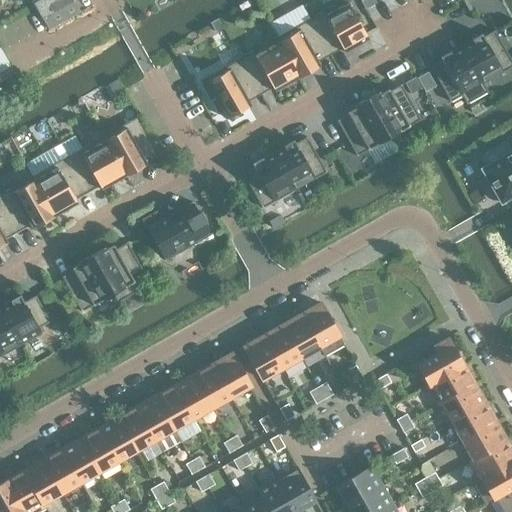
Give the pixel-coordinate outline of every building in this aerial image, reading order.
[(79,11),(72,0),(30,0),(48,29),(79,11)] [(280,0),(284,9),(302,2),(301,0),(280,0)] [(345,0),(342,0),(309,19),(330,55),(342,48),(344,52),(368,39),(345,0)] [(374,0),(359,0),(364,9),(376,3),(374,0)] [(304,2),(269,20),(277,34),(311,16),(304,2)] [(217,18),(209,23),(215,33),(223,28),(217,18)] [(330,55),(309,19),(275,38),(297,79),(320,66),(318,62),(330,55)] [(511,62),(494,31),(483,37),(481,34),(471,39),(472,41),(461,47),(487,92),(488,92),(483,83),(511,66),(511,62)] [(297,79),(275,38),(240,58),(260,94),(272,87),(275,92),(297,79)] [(466,104),(487,92),(461,47),(450,53),(449,52),(440,57),(441,60),(430,67),(450,102),(461,96),(466,104)] [(0,80),(12,73),(0,50),(0,80)] [(260,94),(240,58),(200,81),(211,99),(215,97),(227,119),(251,105),(248,101),(260,94)] [(422,87),(416,76),(405,82),(411,93),(422,87)] [(117,79),(107,85),(113,95),(123,89),(117,79)] [(379,92),(366,99),(388,138),(420,120),(401,85),(389,91),(388,89),(380,94),(379,92)] [(435,96),(428,99),(433,108),(439,105),(435,96)] [(356,156),(388,138),(366,99),(353,106),(355,108),(347,112),(348,115),(337,121),(356,156)] [(143,164),(146,163),(145,160),(156,153),(158,153),(137,117),(101,137),(124,177),(144,166),(143,164)] [(511,135),(507,139),(479,155),(485,167),(483,168),(481,169),(482,171),(482,170),(500,201),(499,201),(500,203),(502,202),(511,195),(511,135)] [(104,187),(105,188),(124,177),(101,137),(67,156),(87,192),(99,186),(101,189),(104,187)] [(326,172),(306,137),(295,143),(293,140),(283,146),(284,147),(273,153),(294,190),(326,172)] [(29,159),(34,170),(74,151),(69,140),(29,159)] [(262,208),(294,190),(273,153),(263,159),(262,158),(252,163),(254,167),(242,173),(262,208)] [(75,205),(74,204),(77,202),(75,199),(87,192),(67,156),(32,176),(55,217),(75,205)] [(35,228),(55,217),(32,176),(0,194),(0,201),(17,232),(30,225),(31,228),(34,226),(35,228)] [(0,247),(5,245),(4,243),(7,242),(5,239),(17,232),(0,201),(0,247)] [(159,209),(142,219),(165,261),(211,235),(205,224),(207,223),(200,211),(198,213),(192,202),(164,218),(159,209)] [(91,254),(118,302),(139,290),(130,275),(141,268),(127,243),(115,249),(113,245),(105,249),(104,247),(91,254)] [(118,302),(91,254),(78,262),(80,264),(72,268),(73,270),(62,277),(81,312),(113,294),(117,303),(118,302)] [(20,295),(10,301),(10,302),(0,307),(0,308),(21,345),(41,333),(39,328),(50,322),(35,296),(24,302),(20,295)] [(320,303),(300,314),(324,356),(344,345),(320,303)] [(0,356),(21,345),(0,308),(0,356)] [(324,356),(300,314),(282,325),(300,358),(318,348),(323,356),(324,356)] [(263,335),(282,369),(300,358),(282,325),(263,335)] [(263,335),(243,346),(262,380),(282,369),(263,335)] [(458,358),(447,339),(434,346),(438,354),(418,365),(429,384),(427,385),(427,386),(464,365),(459,358),(458,358)] [(231,353),(212,364),(230,398),(250,386),(231,353)] [(212,364),(193,375),(212,408),(230,398),(212,364)] [(348,370),(355,382),(362,378),(355,365),(348,370)] [(464,365),(427,386),(438,405),(474,384),(464,365)] [(373,381),(378,390),(391,383),(386,374),(373,381)] [(193,375),(174,386),(193,419),(212,408),(193,375)] [(332,395),(327,384),(318,389),(324,399),(332,395)] [(474,384),(438,405),(439,405),(441,404),(451,422),(485,403),(474,384)] [(174,386),(155,396),(174,429),(193,419),(174,386)] [(324,399),(318,389),(309,394),(315,404),(324,399)] [(155,396),(136,407),(155,440),(174,429),(155,396)] [(485,403),(451,422),(462,441),(495,422),(485,403)] [(287,404),(279,409),(286,421),(294,416),(287,404)] [(136,407),(118,417),(137,451),(155,440),(136,407)] [(405,414),(395,420),(399,426),(409,421),(405,414)] [(265,433),(274,428),(267,415),(258,420),(265,433)] [(118,417),(99,428),(118,461),(137,451),(118,417)] [(403,433),(413,428),(409,421),(399,426),(403,433)] [(495,422),(462,441),(472,459),(470,460),(470,461),(506,440),(495,422)] [(99,428),(80,439),(99,472),(118,461),(99,428)] [(242,446),(236,435),(229,439),(235,450),(242,446)] [(276,452),(284,447),(277,435),(269,440),(276,452)] [(80,439),(61,449),(80,483),(99,472),(80,439)] [(235,450),(229,439),(223,443),(229,453),(235,450)] [(420,440),(410,445),(414,452),(423,446),(420,440)] [(511,450),(506,440),(470,461),(480,479),(473,483),(474,484),(511,461),(511,450)] [(403,448),(390,455),(395,463),(407,457),(403,448)] [(61,449),(42,460),(61,493),(80,483),(61,449)] [(246,453),(239,457),(245,467),(252,463),(246,453)] [(197,471),(204,467),(198,456),(191,460),(197,471)] [(233,460),(238,471),(245,467),(239,457),(233,460)] [(42,460),(24,471),(44,507),(45,506),(44,503),(61,493),(42,460)] [(197,471),(191,460),(184,464),(190,475),(197,471)] [(511,461),(474,484),(485,503),(511,487),(511,461)] [(429,464),(419,470),(422,474),(424,478),(434,472),(432,468),(429,464)] [(296,467),(276,479),(295,511),(315,501),(296,467)] [(337,486),(348,506),(381,487),(370,467),(337,486)] [(24,471),(5,481),(22,511),(34,511),(44,507),(24,471)] [(434,472),(424,478),(428,485),(438,479),(434,472)] [(208,488),(214,484),(208,474),(202,478),(208,488)] [(208,488),(202,478),(195,481),(201,492),(208,488)] [(424,478),(414,484),(418,490),(428,485),(424,478)] [(169,492),(161,479),(153,484),(160,497),(169,492)] [(276,479),(258,489),(270,511),(295,511),(276,479)] [(438,479),(428,485),(432,492),(442,486),(438,479)] [(0,511),(22,511),(5,481),(0,483),(0,511)] [(160,497),(153,484),(144,489),(151,502),(160,497)] [(428,485),(418,490),(422,497),(432,492),(428,485)] [(381,487),(348,506),(351,511),(380,511),(392,505),(381,487)] [(261,497),(243,507),(245,511),(270,511),(258,489),(257,489),(261,497)] [(169,492),(160,497),(168,510),(176,505),(169,492)] [(157,511),(164,511),(168,510),(160,497),(151,502),(157,511)] [(123,499),(117,503),(121,511),(124,511),(129,510),(123,499)] [(110,507),(112,511),(121,511),(117,503),(110,507)]
